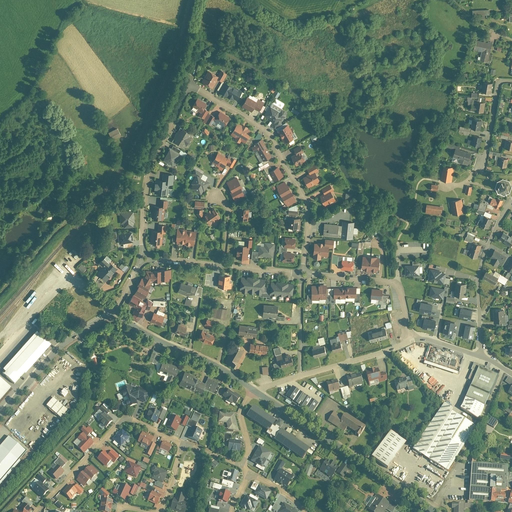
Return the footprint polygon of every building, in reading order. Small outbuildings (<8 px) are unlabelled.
[(481,60),(488,62),(492,43),(475,39),(473,50),(482,51),(481,60)] [(208,71),(202,82),(212,88),(217,79),(218,77),(208,71)] [(218,77),(217,79),(222,82),(227,74),(222,71),(218,77)] [(233,98),(237,100),(242,92),(225,81),(219,92),(232,100),(233,98)] [(481,91),(491,93),(493,83),(483,81),(481,91)] [(247,97),(242,106),(246,108),(251,112),(253,108),(257,103),(247,97)] [(191,107),(200,112),(203,108),(206,103),(197,98),(191,107)] [(257,103),(253,108),(259,111),(264,102),(259,99),(257,103)] [(471,110),(484,113),(486,103),(477,101),(476,105),(472,104),(471,110)] [(291,111),(297,115),(301,108),(295,105),(291,111)] [(270,106),(264,116),(270,119),(273,123),(280,120),(284,119),(285,117),(286,113),(285,111),(281,110),(280,112),(278,111),(270,106)] [(198,116),(204,119),(208,112),(209,111),(203,108),(200,112),(198,116)] [(225,127),(230,117),(220,111),(216,117),(214,121),(225,127)] [(214,121),(216,117),(208,112),(204,119),(203,121),(211,126),(214,121)] [(471,128),(481,130),(483,119),(473,118),(471,128)] [(273,123),(272,124),(274,129),(282,125),(280,120),(273,123)] [(241,141),(245,143),(252,131),(248,129),(249,127),(242,124),(242,125),(238,122),(230,134),(235,137),(234,140),(240,143),(241,141)] [(288,125),(277,131),(284,143),(293,138),(291,134),(293,133),(288,125)] [(470,134),(471,128),(460,126),(459,132),(470,134)] [(172,141),(184,148),(192,134),(180,127),(176,135),(172,141)] [(108,133),(111,141),(120,137),(116,129),(108,133)] [(479,148),(481,139),(474,138),(472,147),(479,148)] [(263,161),(272,156),(262,139),(253,144),(254,145),(251,147),(254,152),(257,150),(263,161)] [(293,149),(295,154),(300,151),(302,150),(300,145),(293,149)] [(171,150),(178,154),(181,150),(173,146),(171,150)] [(169,149),(162,160),(172,166),(178,154),(171,150),(169,149)] [(290,157),(296,166),(305,161),(300,151),(295,154),(290,157)] [(212,162),(223,168),(226,162),(229,158),(217,152),(212,162)] [(470,156),(454,152),(452,158),(459,160),(459,163),(467,166),(470,156)] [(258,164),(260,166),(274,158),(272,156),(263,161),(258,164)] [(231,159),(229,158),(226,162),(228,163),(227,165),(232,168),(236,160),(232,158),(231,159)] [(264,169),(270,165),(268,162),(258,168),(260,171),(264,169)] [(306,168),(309,174),(314,171),(317,170),(314,163),(306,168)] [(268,172),(274,181),(284,176),(278,166),(272,170),(268,172)] [(453,169),(443,168),(442,182),(451,183),(453,169)] [(204,191),(209,182),(201,177),(203,174),(195,169),(192,174),(196,176),(191,184),(193,185),(190,189),(201,195),(203,191),(204,191)] [(303,178),(308,188),(320,182),(314,171),(309,174),(303,178)] [(162,173),(161,180),(168,181),(168,184),(173,185),(174,174),(162,173)] [(226,183),(231,193),(240,188),(242,187),(236,177),(226,183)] [(155,180),(153,193),(167,195),(168,184),(168,181),(161,180),(155,180)] [(275,187),(281,197),(291,191),(285,181),(275,187)] [(507,187),(507,185),(506,184),(505,183),(504,183),(502,183),(501,183),(500,184),(499,186),(499,187),(499,188),(500,189),(501,190),(502,191),(503,191),(505,191),(506,190),(507,189),(507,188),(507,187)] [(322,189),(325,194),(330,191),(333,190),(330,184),(322,189)] [(230,194),(236,203),(246,198),(240,188),(231,193),(230,194)] [(47,191),(43,195),(51,205),(56,201),(47,191)] [(291,191),(281,197),(287,207),(297,202),(291,191)] [(319,197),(324,206),(335,200),(330,191),(325,194),(319,197)] [(160,199),(159,207),(165,207),(167,208),(168,200),(160,199)] [(502,202),(497,200),(496,203),(492,201),(490,206),(499,210),(502,202)] [(461,201),(450,203),(452,216),(463,214),(461,201)] [(42,205),(37,213),(41,215),(46,208),(42,205)] [(153,206),(151,218),(163,220),(165,207),(159,207),(153,206)] [(442,209),(427,207),(426,215),(441,217),(442,209)] [(126,208),(118,209),(118,215),(120,215),(120,225),(123,225),(123,229),(134,228),(133,223),(134,223),(133,211),(127,212),(126,208)] [(203,216),(210,225),(220,217),(213,208),(203,216)] [(238,208),(237,220),(248,220),(249,209),(238,208)] [(287,217),(285,227),(300,229),(301,218),(287,217)] [(481,227),(488,230),(492,220),(484,218),(481,227)] [(341,238),(352,239),(354,222),(342,221),(341,238)] [(323,236),(337,237),(338,224),(324,223),(323,236)] [(176,243),(185,243),(186,230),(178,229),(176,243)] [(185,243),(185,245),(194,246),(195,231),(186,230),(185,243)] [(151,231),(150,243),(161,245),(163,232),(157,231),(151,231)] [(132,232),(118,235),(119,244),(133,242),(132,232)] [(472,242),(474,234),(467,232),(465,240),(472,242)] [(504,232),(499,239),(511,245),(511,243),(511,236),(504,232)] [(284,247),(294,248),(295,238),(285,237),(284,247)] [(324,242),(324,244),(329,244),(329,247),(333,248),(334,239),(325,238),(324,242)] [(102,248),(105,253),(114,247),(110,242),(102,248)] [(258,255),(273,257),(274,243),(265,242),(264,246),(259,245),(258,251),(258,255)] [(314,243),(312,258),(321,258),(321,256),(328,257),(329,247),(329,244),(324,244),(324,242),(317,242),(317,243),(314,243)] [(235,258),(247,259),(249,246),(244,246),(236,245),(235,258)] [(480,247),(473,245),(469,258),(477,260),(480,247)] [(502,264),(506,255),(495,249),(490,257),(492,258),(490,262),(497,266),(499,262),(502,264)] [(282,261),(293,263),(294,253),(283,252),(282,261)] [(362,267),(379,269),(380,256),(363,255),(362,267)] [(105,256),(99,263),(102,267),(95,274),(98,278),(103,283),(117,268),(105,256)] [(341,269),(353,270),(354,261),(342,260),(341,266),(341,269)] [(119,266),(125,272),(130,268),(124,262),(119,266)] [(81,263),(77,267),(82,272),(86,268),(81,263)] [(419,267),(404,268),(405,277),(419,277),(419,267)] [(146,271),(152,281),(153,281),(153,282),(162,282),(162,280),(170,280),(171,270),(159,269),(159,271),(146,271)] [(135,293),(145,298),(148,292),(147,291),(152,281),(146,271),(143,279),(141,278),(137,286),(138,287),(135,293)] [(430,271),(428,283),(443,286),(445,275),(442,274),(442,273),(430,271)] [(490,281),(495,284),(497,279),(498,278),(486,271),(483,277),(490,281)] [(498,278),(497,279),(505,284),(508,278),(505,277),(500,274),(498,278)] [(240,276),(239,289),(242,289),(241,292),(261,294),(261,292),(264,292),(264,286),(265,279),(258,278),(259,277),(246,275),(246,277),(240,276)] [(218,287),(231,289),(232,283),(229,283),(230,277),(219,276),(218,287)] [(270,288),(269,294),(272,294),(292,296),(293,283),(288,283),(288,282),(276,280),(276,282),(271,281),(270,288)] [(177,292),(188,295),(189,291),(191,286),(181,282),(177,292)] [(197,288),(195,293),(194,294),(201,297),(203,287),(198,285),(197,288)] [(466,286),(456,285),(455,296),(465,297),(466,286)] [(268,287),(264,286),(264,292),(261,292),(261,294),(260,296),(267,297),(266,298),(271,299),(272,294),(269,294),(270,288),(268,288),(268,287)] [(346,288),(346,297),(356,297),(356,293),(356,287),(346,287),(346,288)] [(346,297),(346,288),(335,288),(335,294),(335,298),(346,298),(346,297)] [(371,288),(370,298),(381,299),(381,294),(382,289),(371,288)] [(430,288),(429,298),(442,300),(444,291),(430,288)] [(131,318),(137,322),(141,317),(142,317),(146,309),(149,310),(153,302),(145,298),(135,293),(129,304),(135,308),(133,313),(134,314),(131,318)] [(79,317),(86,309),(77,302),(70,309),(79,317)] [(263,304),(263,316),(276,317),(277,305),(263,304)] [(431,315),(432,307),(420,305),(419,313),(431,315)] [(212,306),(210,316),(225,318),(226,309),(212,306)] [(472,312),(460,310),(459,318),(470,320),(472,312)] [(164,316),(153,312),(150,321),(160,326),(164,316)] [(503,312),(494,312),(494,323),(503,323),(503,312)] [(207,318),(204,324),(213,328),(215,322),(207,318)] [(435,323),(424,321),(422,329),(433,331),(435,323)] [(175,331),(183,334),(186,326),(178,323),(175,331)] [(454,324),(445,323),(443,334),(452,336),(454,324)] [(238,334),(256,336),(257,327),(239,324),(238,334)] [(475,327),(466,326),(464,339),(473,340),(475,327)] [(367,332),(370,342),(387,338),(385,328),(367,332)] [(198,339),(211,344),(215,335),(202,330),(198,339)] [(340,340),(340,341),(348,339),(346,330),(338,333),(340,340)] [(14,384),(50,343),(36,331),(3,368),(5,370),(2,374),(14,384)] [(333,352),(342,349),(340,341),(340,340),(330,343),(332,347),(333,352)] [(250,343),(249,351),(266,354),(267,345),(250,343)] [(225,360),(235,366),(244,350),(235,344),(225,360)] [(315,358),(327,354),(324,344),(320,346),(312,348),(315,358)] [(273,349),(275,355),(282,353),(280,347),(273,349)] [(149,360),(156,363),(160,353),(153,350),(149,360)] [(280,361),(282,366),(292,363),(289,354),(279,358),(280,361)] [(172,383),(179,366),(163,359),(158,369),(168,374),(165,380),(172,383)] [(457,374),(457,372),(440,367),(441,366),(424,361),(423,364),(457,374)] [(479,419),(498,375),(479,366),(461,407),(479,419)] [(369,385),(388,380),(385,371),(379,373),(377,368),(365,372),(369,385)] [(204,387),(206,383),(199,380),(200,378),(184,371),(179,383),(201,393),(204,387)] [(347,376),(350,387),(363,384),(360,373),(347,376)] [(206,383),(204,387),(216,393),(221,382),(209,376),(206,383)] [(395,380),(398,390),(409,387),(408,383),(406,376),(395,380)] [(0,399),(10,388),(0,378),(0,399)] [(326,382),(329,392),(339,389),(336,379),(326,382)] [(146,403),(150,392),(138,386),(132,388),(130,384),(120,388),(127,407),(138,403),(136,399),(139,398),(139,399),(146,403)] [(348,386),(340,388),(343,396),(350,394),(348,386)] [(235,404),(241,396),(228,387),(222,395),(226,397),(225,399),(232,404),(233,402),(235,404)] [(286,398),(311,415),(318,404),(293,387),(286,398)] [(54,398),(46,406),(62,420),(70,412),(54,398)] [(415,449),(448,470),(476,426),(453,411),(454,409),(444,403),(415,449)] [(104,412),(106,415),(110,411),(103,404),(99,408),(104,412)] [(268,431),(275,420),(253,404),(246,415),(268,431)] [(146,419),(155,423),(158,417),(160,412),(159,412),(151,408),(146,419)] [(160,412),(158,417),(163,419),(167,411),(160,408),(159,412),(160,412)] [(21,438),(33,423),(17,411),(5,425),(21,438)] [(191,419),(198,422),(201,414),(195,411),(191,419)] [(359,435),(365,426),(346,413),(343,417),(333,411),(327,420),(344,431),(347,427),(359,435)] [(106,427),(112,420),(106,415),(104,412),(97,420),(106,427)] [(226,423),(228,428),(234,429),(239,430),(234,413),(219,412),(218,422),(226,423)] [(179,424),(181,419),(169,415),(165,426),(176,431),(179,424)] [(186,423),(188,418),(182,416),(181,419),(179,424),(185,426),(186,423)] [(494,426),(497,419),(490,416),(486,423),(494,426)] [(192,426),(195,427),(198,422),(191,419),(188,418),(186,423),(192,426)] [(274,424),(280,428),(283,422),(278,419),(274,424)] [(83,432),(87,436),(91,432),(86,428),(84,425),(80,430),(83,432)] [(187,437),(198,441),(200,437),(202,430),(195,427),(192,426),(187,437)] [(130,436),(121,428),(112,439),(121,446),(124,443),(130,436)] [(302,459),(309,448),(281,428),(273,439),(302,459)] [(137,441),(148,446),(150,441),(153,436),(142,431),(137,441)] [(223,441),(230,442),(231,439),(232,432),(224,431),(223,441)] [(387,468),(406,442),(391,431),(371,457),(387,468)] [(84,453),(93,442),(87,436),(83,432),(77,438),(81,441),(77,446),(84,453)] [(0,481),(26,452),(9,437),(0,447),(0,481)] [(241,441),(231,439),(230,442),(229,450),(240,452),(241,441)] [(156,444),(150,441),(148,446),(145,453),(151,456),(156,444)] [(169,452),(172,445),(163,441),(162,442),(160,448),(169,452)] [(251,460),(262,467),(271,453),(259,446),(251,460)] [(97,458),(106,466),(111,461),(113,463),(119,457),(112,450),(108,453),(105,450),(97,458)] [(500,458),(511,460),(511,453),(501,452),(500,458)] [(59,457),(65,463),(68,461),(60,453),(58,456),(59,457)] [(57,465),(60,468),(65,463),(59,457),(54,462),(57,465)] [(331,477),(339,466),(326,458),(319,469),(331,477)] [(274,469),(278,472),(281,468),(285,462),(280,459),(274,469)] [(136,477),(141,466),(137,464),(128,460),(123,471),(136,477)] [(304,474),(309,476),(314,463),(309,461),(304,474)] [(343,462),(337,472),(343,476),(349,467),(343,462)] [(472,463),(470,487),(490,488),(496,489),(506,489),(508,465),(472,463)] [(91,479),(99,471),(91,464),(83,471),(90,478),(91,479)] [(56,479),(64,471),(60,468),(57,465),(49,473),(56,479)] [(156,480),(163,483),(168,471),(154,465),(152,471),(154,472),(152,475),(151,478),(156,480)] [(286,486),(293,476),(281,468),(278,472),(274,478),(277,480),(276,481),(283,485),(284,484),(286,486)] [(230,470),(227,480),(233,482),(235,483),(238,472),(230,470)] [(83,485),(90,478),(83,471),(76,478),(83,485)] [(40,481),(42,484),(46,479),(40,473),(36,477),(40,481)] [(222,479),(221,485),(223,485),(232,488),(233,482),(227,480),(222,479)] [(41,497),(48,490),(42,484),(40,481),(33,489),(41,497)] [(255,491),(259,484),(254,481),(250,488),(255,491)] [(151,491),(154,492),(155,488),(141,482),(140,486),(151,491)] [(77,483),(73,487),(77,491),(80,494),(84,490),(77,483)] [(128,493),(130,487),(120,483),(115,495),(125,500),(128,493)] [(130,487),(128,493),(134,495),(138,486),(132,483),(130,487)] [(69,499),(77,491),(73,487),(69,484),(62,492),(69,499)] [(254,493),(267,500),(271,491),(259,484),(255,491),(254,493)] [(470,487),(469,500),(478,501),(489,501),(490,488),(470,487)] [(103,496),(106,499),(109,495),(103,488),(99,492),(103,496)] [(490,488),(489,501),(495,502),(496,499),(505,499),(506,492),(496,492),(496,489),(490,488)] [(218,500),(227,503),(230,492),(221,490),(220,489),(218,500)] [(147,500),(156,504),(161,495),(154,492),(151,491),(147,500)] [(170,509),(181,511),(185,511),(188,502),(184,500),(185,495),(176,492),(175,498),(174,497),(170,509)] [(383,511),(386,509),(390,503),(376,494),(366,509),(371,511),(383,511)] [(254,508),(258,501),(257,501),(249,496),(246,495),(240,505),(242,506),(241,507),(245,510),(246,508),(250,510),(252,507),(254,508)] [(28,507),(33,503),(26,496),(21,501),(23,503),(28,507)] [(102,511),(109,511),(112,501),(105,500),(106,499),(103,496),(100,511),(102,511)] [(390,503),(386,509),(391,511),(392,511),(397,504),(391,500),(390,503)] [(296,511),(298,510),(284,502),(281,506),(278,511),(296,511)] [(28,507),(23,503),(19,507),(18,510),(13,509),(12,511),(28,511),(31,510),(28,507)] [(272,508),(278,511),(281,506),(275,503),(272,508)] [(453,511),(464,511),(464,508),(464,503),(452,503),(452,508),(454,508),(453,511)]
